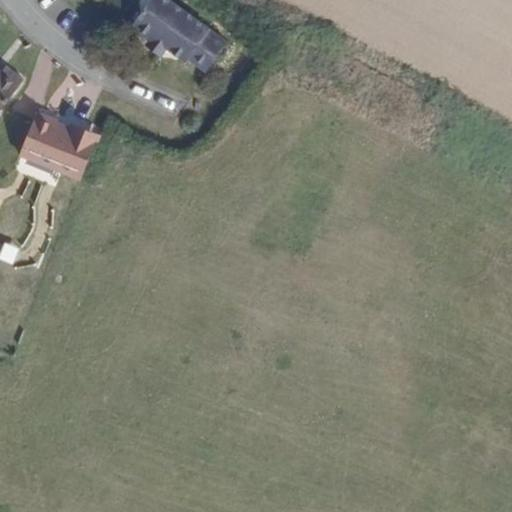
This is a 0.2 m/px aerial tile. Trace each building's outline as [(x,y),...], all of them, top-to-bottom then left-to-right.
[(146,6),(141,12),(131,27),(149,41),(151,42),(154,38),(167,48),(186,61),(188,59),(206,72),(227,42),(168,0),(156,0),(150,9),(146,6)] [(141,0),(140,2),(141,12),(146,6),(150,9),(156,0),(141,0)] [(151,42),(149,41),(146,45),(161,56),(167,48),(154,38),(151,42)] [(6,66),(1,72),(0,71),(0,110),(24,80),(6,66)] [(95,139),(73,130),(67,127),(65,131),(55,127),(58,121),(37,113),(20,154),(81,178),(97,140),(95,139)] [(75,125),(73,130),(95,139),(97,134),(75,125)]
